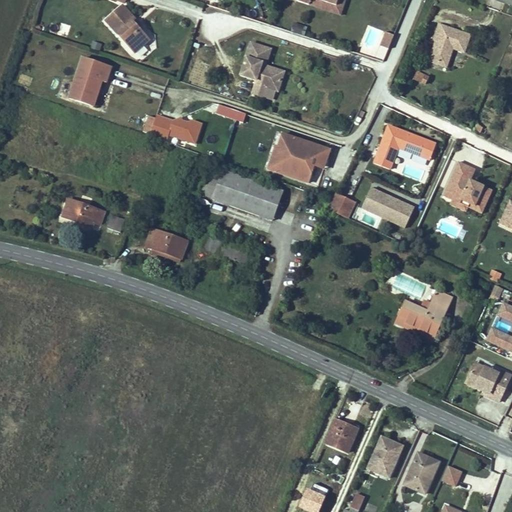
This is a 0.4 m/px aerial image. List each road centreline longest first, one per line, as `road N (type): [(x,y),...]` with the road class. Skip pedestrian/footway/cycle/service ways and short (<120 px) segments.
road 1 (primary): [(0,249),(80,269),(254,333),(511,450)]
road 2 (unknown): [(380,92),(368,129),(355,136),(178,82)]
